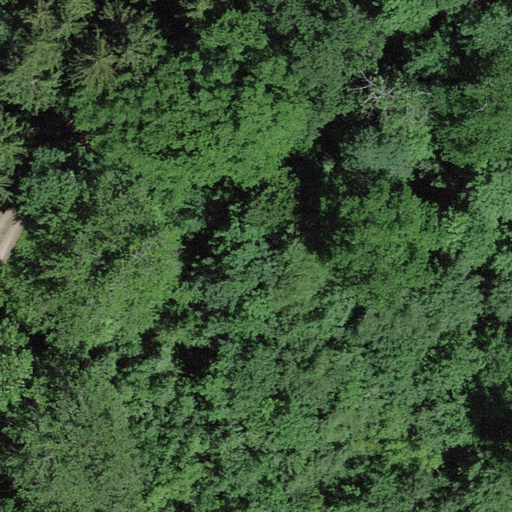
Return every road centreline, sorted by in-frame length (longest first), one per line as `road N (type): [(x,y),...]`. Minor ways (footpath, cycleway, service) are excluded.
road 1 (motorway): [(335,0),(21,511)]
road 2 (track): [(0,252),(85,131),(279,0)]
road 3 (motorway): [(315,511),(511,190)]
